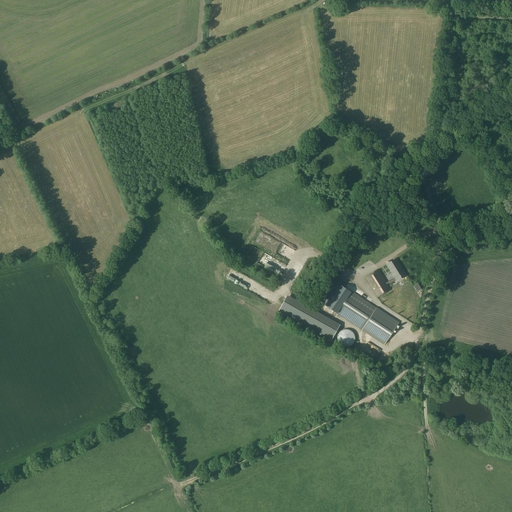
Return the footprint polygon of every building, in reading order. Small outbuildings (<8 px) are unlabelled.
[(431,177),(427,179),(429,185),(438,181),(436,177),(432,178),(431,177)] [(315,220),(320,222),(325,212),(320,209),(315,220)] [(398,281),(407,275),(397,258),(387,264),(398,281)] [(378,297),(390,289),(378,269),(366,277),(378,297)] [(399,324),(334,282),(321,301),(385,344),(399,324)] [(340,325),(288,296),(278,311),(331,341),(340,325)] [(338,337),(338,338),(338,339),(338,340),(338,341),(338,342),(339,342),(339,343),(339,344),(340,344),(341,345),(342,346),(343,346),(344,347),(345,347),(346,347),(347,347),(348,347),(349,347),(350,346),(351,346),(352,345),(353,344),(354,343),(354,342),(355,341),(355,340),(355,339),(355,338),(355,337),(355,336),(354,335),(354,334),(353,333),(352,332),(351,331),(350,331),(350,330),(349,330),(348,330),(347,330),(346,330),(345,330),(344,330),(343,330),(342,331),(341,331),(340,332),(339,333),(339,334),(338,335),(338,336),(338,337)]
